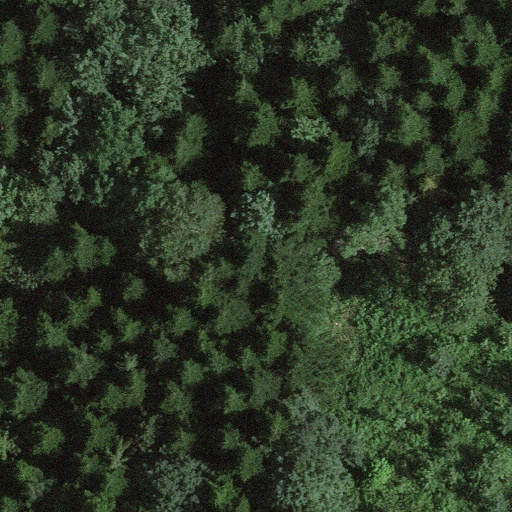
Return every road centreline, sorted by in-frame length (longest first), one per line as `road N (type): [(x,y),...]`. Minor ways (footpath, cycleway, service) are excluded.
road 1 (track): [(0,326),(218,269),(395,251),(511,260)]
road 2 (track): [(0,316),(88,203),(211,92),(352,0)]
